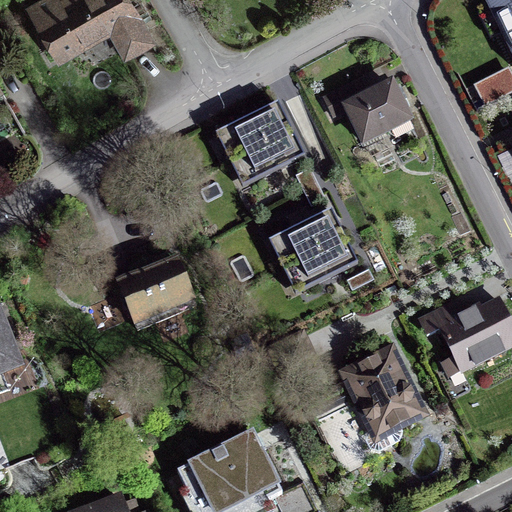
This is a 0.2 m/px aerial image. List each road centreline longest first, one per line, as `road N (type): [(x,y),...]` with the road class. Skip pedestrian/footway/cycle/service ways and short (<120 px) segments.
road 1 (residential): [(385,0),(511,256)]
road 2 (residential): [(0,214),(209,87)]
road 3 (residential): [(209,87),(378,0)]
